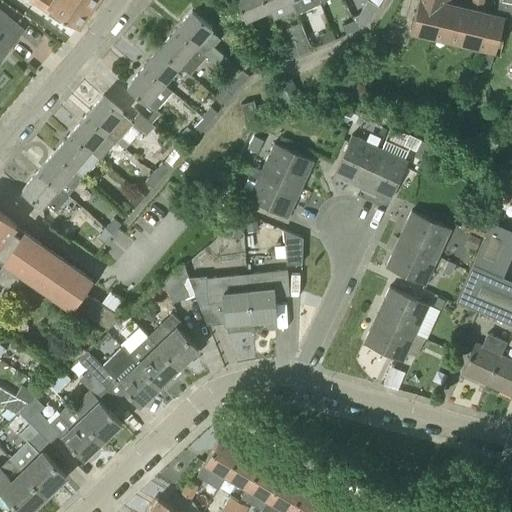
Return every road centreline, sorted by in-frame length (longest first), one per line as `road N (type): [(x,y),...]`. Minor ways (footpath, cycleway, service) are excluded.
road 1 (residential): [(87,511),(208,400),(243,384),(297,383)]
road 2 (residential): [(297,383),(511,441)]
road 3 (residential): [(0,143),(123,0)]
road 4 (residential): [(297,383),(348,266),(349,224)]
